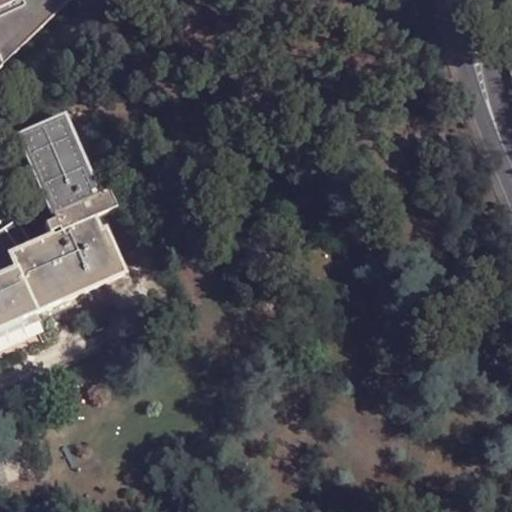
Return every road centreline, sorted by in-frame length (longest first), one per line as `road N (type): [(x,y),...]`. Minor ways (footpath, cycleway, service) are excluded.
road 1 (tertiary): [(454,0),(459,46),(502,143)]
road 2 (tertiary): [(502,143),(485,0)]
